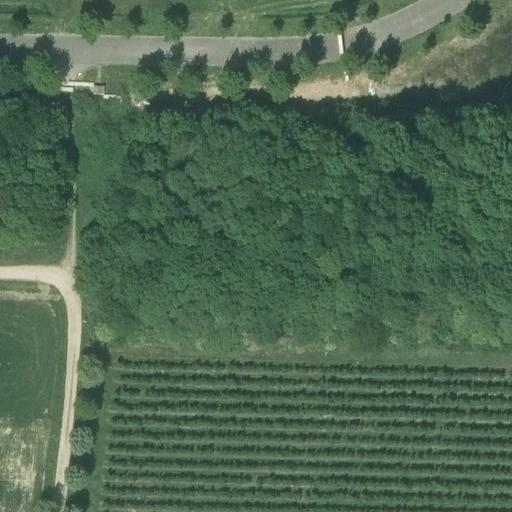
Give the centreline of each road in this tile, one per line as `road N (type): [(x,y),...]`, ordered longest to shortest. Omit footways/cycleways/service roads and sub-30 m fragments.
road 1 (unclassified): [(0,49),(337,45),(415,21),(449,0)]
road 2 (track): [(73,278),(56,511)]
road 3 (track): [(64,49),(73,278)]
